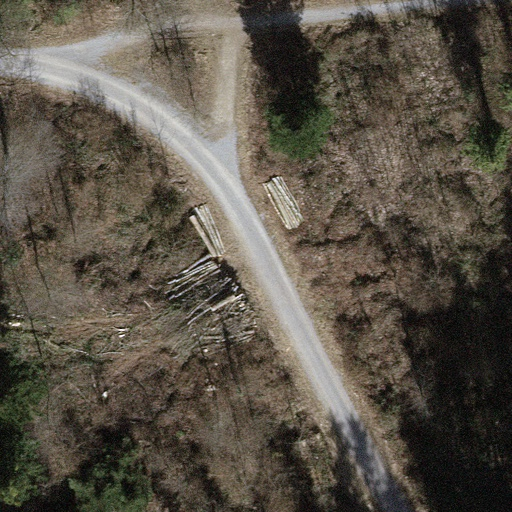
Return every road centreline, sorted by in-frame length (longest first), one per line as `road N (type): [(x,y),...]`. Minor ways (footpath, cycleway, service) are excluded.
road 1 (track): [(43,62),(100,82),(161,121),(230,192),(400,511)]
road 2 (track): [(231,19),(230,192)]
